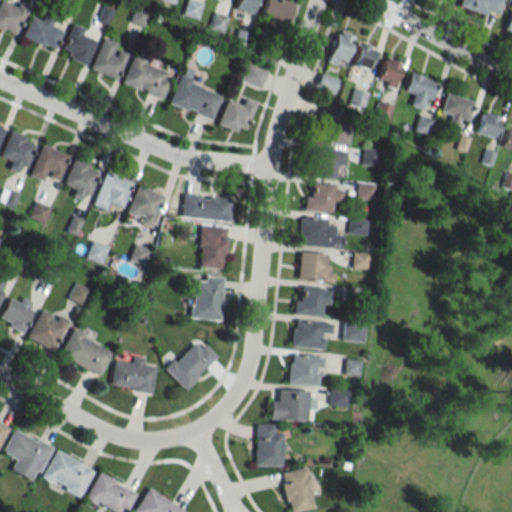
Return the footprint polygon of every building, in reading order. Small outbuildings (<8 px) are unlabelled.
[(26,8),(11,35),(1,29),(0,31),(0,0),(14,8),(17,3),(26,8)] [(195,19),(201,2),(193,0),(184,0),(180,14),(195,19)] [(253,0),(234,0),(232,7),(248,14),(253,0)] [(263,0),(259,15),(285,23),(292,2),(285,0),(263,0)] [(492,18),(499,0),(458,0),(457,4),(492,18)] [(502,31),(511,33),(511,10),(509,10),(502,31)] [(29,16),(19,37),(40,47),(41,44),(51,49),(60,32),(48,26),(53,16),(43,12),(39,21),(29,16)] [(70,24),(59,49),(64,51),(63,53),(67,54),(66,57),(81,64),(91,39),(79,34),(81,29),(70,24)] [(342,66),(352,34),(336,29),(325,61),(342,66)] [(100,36),(86,67),(112,78),(124,52),(115,48),(112,55),(108,53),(113,42),(100,36)] [(349,64),(366,71),(375,49),(358,42),(349,64)] [(169,74),(130,57),(120,82),(158,98),(169,74)] [(374,82),(391,87),(399,62),(382,57),(374,82)] [(237,80),(256,89),(265,71),(245,62),(237,80)] [(434,81),(409,72),(402,91),(411,95),(408,104),(424,110),(434,81)] [(177,73),(164,101),(183,109),(183,107),(192,110),(191,112),(207,119),(217,95),(187,81),(188,78),(177,73)] [(331,93),(336,78),(319,73),(314,88),(331,93)] [(360,108),(366,92),(353,88),(347,104),(360,108)] [(463,128),(471,101),(444,93),(439,112),(448,114),(446,123),(463,128)] [(215,123),(240,135),(254,104),(237,96),(234,103),(226,99),(215,123)] [(372,114),(384,119),(389,106),(377,101),(372,114)] [(318,142),(347,142),(347,122),(341,122),(341,109),(318,109),(318,142)] [(498,116),(480,111),(474,133),(492,138),(498,116)] [(425,135),(431,120),(417,114),(411,130),(425,135)] [(511,127),(505,126),(498,146),(511,150),(511,127)] [(0,150),(0,162),(21,171),(33,141),(8,131),(0,150)] [(53,183),(65,155),(40,144),(28,172),(53,183)] [(334,165),(341,167),(344,153),(319,147),(313,174),(331,178),(334,165)] [(379,149),(361,148),(359,164),(377,166),(379,149)] [(59,185),(83,198),(97,171),(73,158),(59,185)] [(108,211),(111,203),(120,207),(129,182),(103,172),(90,204),(108,211)] [(304,210),(330,212),(331,201),(339,202),(340,184),(305,182),(304,210)] [(355,199),(371,199),(371,182),(355,182),(355,199)] [(148,226),(161,195),(135,184),(122,215),(148,226)] [(228,222),(230,198),(181,194),(179,217),(228,222)] [(48,209),(34,201),(26,216),(40,223),(48,209)] [(364,219),(348,217),(346,232),(362,234),(364,219)] [(335,248),(336,220),(298,218),(296,246),(335,248)] [(195,266),(222,268),(225,227),(198,225),(195,266)] [(83,257),(98,264),(106,248),(91,240),(83,257)] [(125,260),(141,267),(149,250),(133,243),(125,260)] [(324,264),(325,254),(298,251),(295,279),(330,282),(331,265),(324,264)] [(367,254),(350,253),(349,269),(366,270),(367,254)] [(189,318),(218,320),(221,277),(192,275),(189,318)] [(66,298),(78,305),(87,289),(74,282),(66,298)] [(319,315),(320,304),(328,304),(330,289),(295,286),(293,313),(319,315)] [(0,322),(19,332),(34,304),(17,295),(16,297),(9,294),(0,312),(0,322)] [(65,320),(40,307),(25,337),(50,350),(65,320)] [(289,346),(321,348),(322,333),(328,334),(328,323),(291,321),(289,346)] [(361,342),(362,322),(340,321),(339,341),(361,342)] [(57,357),(98,375),(110,347),(69,329),(57,357)] [(214,357),(194,337),(163,369),(182,389),(214,357)] [(108,386),(148,392),(152,366),(141,365),(142,358),(127,355),(127,362),(112,359),(108,386)] [(286,384),(317,385),(319,357),(287,355),(286,384)] [(359,360),(343,358),(341,374),(357,376),(359,360)] [(346,389),(328,389),(328,405),(346,405),(346,389)] [(268,419),(305,420),(306,409),(312,409),(312,392),(276,391),(275,399),(269,399),(268,419)] [(281,466),(281,432),(272,432),(272,424),(253,424),(253,466),(281,466)] [(0,446),(11,428),(32,440),(34,437),(50,446),(36,471),(32,469),(27,479),(7,468),(13,458),(0,451),(0,446)] [(78,497),(92,469),(53,450),(39,478),(78,497)] [(279,472),(285,511),(311,508),(305,468),(279,472)] [(83,498),(110,511),(123,511),(134,492),(96,472),(83,498)] [(128,511),(145,486),(181,510),(179,511),(128,511)]
